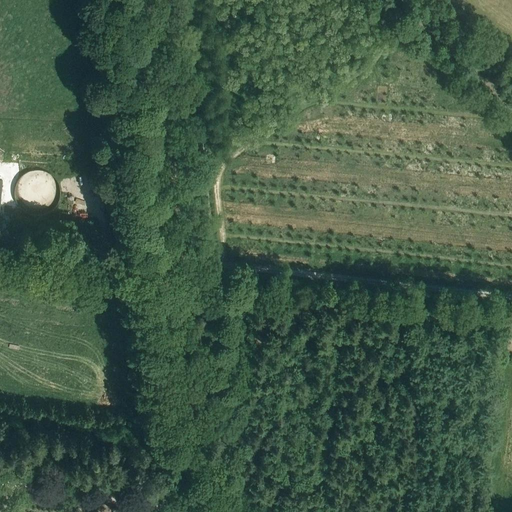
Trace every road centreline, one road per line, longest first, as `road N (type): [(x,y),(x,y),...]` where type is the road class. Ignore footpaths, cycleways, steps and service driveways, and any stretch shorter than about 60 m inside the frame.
road 1 (track): [(180,260),(511,298)]
road 2 (track): [(0,484),(177,511)]
road 3 (track): [(511,124),(404,18)]
